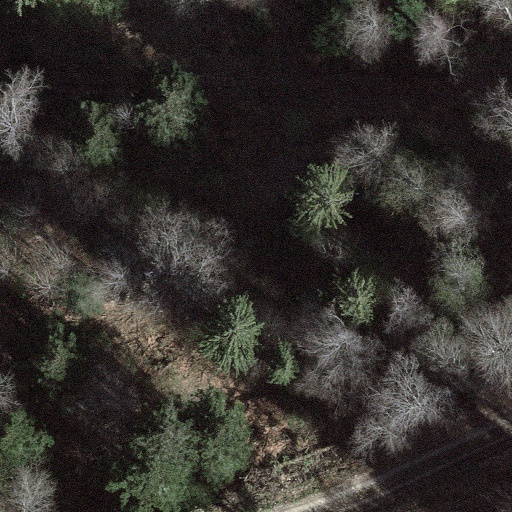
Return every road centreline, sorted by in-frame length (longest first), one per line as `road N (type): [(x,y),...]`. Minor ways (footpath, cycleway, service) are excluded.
road 1 (track): [(0,75),(511,89)]
road 2 (track): [(251,511),(432,463),(511,428)]
